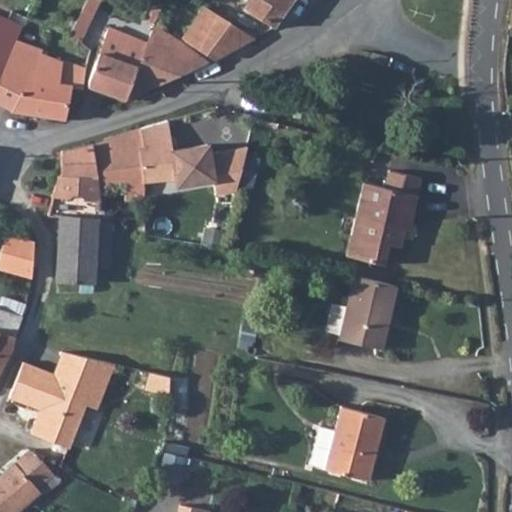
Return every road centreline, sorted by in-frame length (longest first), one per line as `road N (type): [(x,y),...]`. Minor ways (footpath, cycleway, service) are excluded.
road 1 (residential): [(336,11),(228,87),(54,135),(0,138)]
road 2 (tertiary): [(511,325),(485,132),(483,58)]
road 3 (residential): [(483,58),(462,58),(336,11)]
